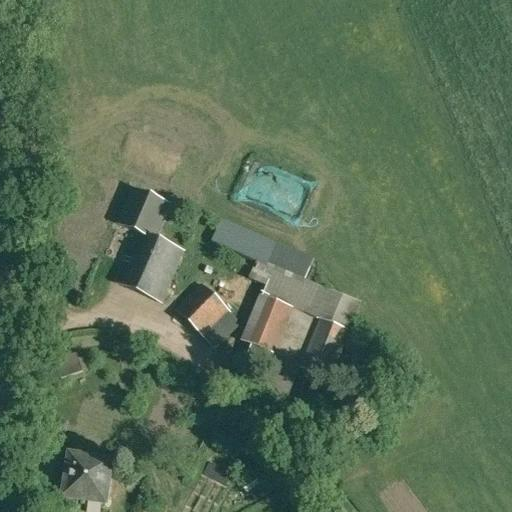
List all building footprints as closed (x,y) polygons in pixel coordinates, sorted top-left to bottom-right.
[(120,224),(138,232),(115,284),(161,304),(184,253),(156,240),(171,206),(135,191),(120,224)] [(241,343),(301,367),(333,378),(363,303),(304,280),(311,265),(221,224),(212,243),(256,263),(249,280),(266,288),(262,297),(261,296),(241,343)] [(203,285),(176,311),(215,350),(238,327),(230,320),(233,316),(203,285)] [(326,382),(324,389),(336,393),(339,386),(326,382)] [(316,390),(299,405),(330,439),(348,424),(316,390)] [(116,461),(85,456),(84,454),(74,452),(73,454),(68,453),(60,501),(64,502),(62,511),(76,511),(78,504),(108,509),(116,461)]
